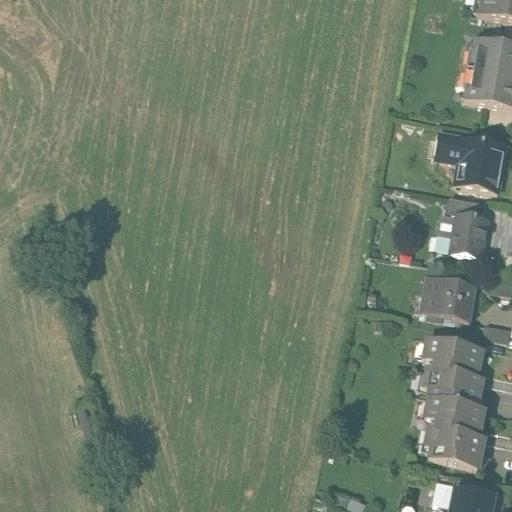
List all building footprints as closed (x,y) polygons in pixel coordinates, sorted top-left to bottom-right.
[(511,0),(480,0),(477,21),(504,26),(511,27),(511,0)] [(511,27),(504,26),(503,38),(511,39),(511,27)] [(511,39),(503,38),(500,50),(511,51),(511,39)] [(511,51),(500,50),(472,45),(462,107),(489,111),(511,115),(511,51)] [(511,121),(511,115),(489,111),(487,123),(511,127),(511,121)] [(496,198),(505,151),(437,139),(432,164),(457,169),(454,191),(496,198)] [(455,220),(482,225),(485,209),(450,203),(446,223),(454,225),(455,220)] [(448,260),(479,265),(486,226),(482,225),(455,220),(454,225),(446,223),(445,223),(445,224),(440,223),(437,242),(451,244),(448,260)] [(511,286),(493,284),(491,297),(511,300),(511,286)] [(468,328),(474,293),(429,285),(426,301),(417,301),(414,318),(468,328)] [(377,298),(366,297),(365,306),(376,307),(377,298)] [(509,334),(485,330),(483,343),(506,347),(509,334)] [(428,406),(474,415),(481,386),(474,385),(480,358),(426,346),(422,366),(428,367),(420,404),(428,406)] [(422,463),(475,474),(482,446),(475,444),(481,417),(474,415),(428,406),(424,424),(429,425),(422,463)] [(489,511),(492,502),(439,491),(434,510),(441,511),(489,511)] [(339,498),(332,508),(337,511),(344,511),(349,505),(339,498)]
